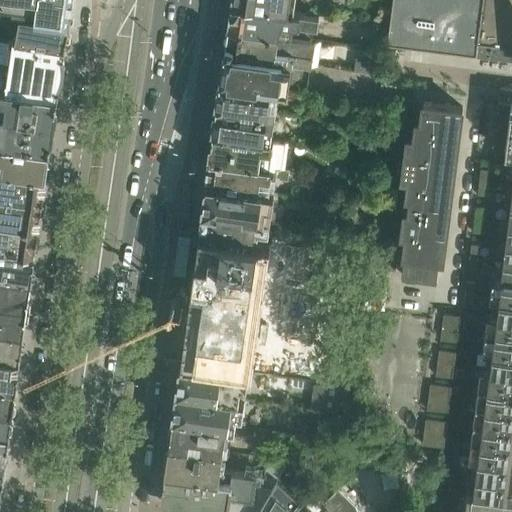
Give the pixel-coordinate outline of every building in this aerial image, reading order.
[(0,0),(0,11),(11,13),(12,0),(0,0)] [(12,0),(11,13),(20,14),(34,16),(36,0),(12,0)] [(70,21),(72,0),(36,0),(34,16),(70,21)] [(233,0),(233,3),(287,11),(288,0),(233,0)] [(511,0),(393,0),(388,43),(511,59),(511,0)] [(287,11),(233,3),(229,27),(292,36),(294,23),(318,26),(319,16),(287,11)] [(70,21),(34,16),(20,14),(17,38),(66,46),(70,21)] [(382,49),(292,36),(229,27),(226,52),(284,60),(312,64),(383,74),(385,59),(380,59),(382,49)] [(66,46),(17,38),(14,38),(10,64),(0,61),(0,77),(8,79),(7,89),(59,96),(66,46)] [(284,60),(226,52),(222,80),(280,88),(284,60)] [(280,88),(222,80),(218,105),(276,114),(280,88)] [(59,96),(7,89),(0,87),(0,115),(55,124),(59,96)] [(444,260),(464,107),(424,102),(421,120),(417,120),(415,137),(407,136),(392,134),(390,156),(404,158),(402,178),(410,179),(409,186),(413,187),(411,202),(407,202),(404,224),(408,225),(404,254),(405,255),(402,274),(438,279),(440,259),(444,260)] [(499,103),(498,111),(511,113),(511,104),(499,103)] [(276,114),(218,105),(214,131),(272,139),(276,114)] [(498,111),(497,119),(510,121),(511,113),(498,111)] [(55,124),(0,115),(0,142),(51,149),(55,124)] [(497,119),(496,128),(508,129),(510,121),(497,119)] [(496,128),(495,136),(507,138),(508,129),(496,128)] [(274,140),(272,139),(214,131),(210,159),(270,167),(282,169),(285,151),(272,149),(274,140)] [(495,136),(494,144),(506,146),(507,138),(495,136)] [(51,149),(0,142),(0,168),(47,175),(47,174),(46,174),(50,151),(51,151),(51,149)] [(494,144),(493,153),(498,153),(505,154),(506,146),(494,144)] [(290,170),(282,169),(270,167),(210,159),(207,183),(269,191),(271,178),(288,180),(290,170)] [(47,175),(0,168),(0,195),(43,202),(47,175)] [(482,169),(480,182),(488,183),(490,170),(482,169)] [(480,182),(478,194),(487,195),(488,183),(480,182)] [(279,193),(269,191),(207,183),(203,210),(270,220),(273,205),(277,206),(279,193)] [(398,209),(400,189),(389,188),(386,208),(398,209)] [(43,202),(0,195),(0,222),(39,229),(43,202)] [(352,203),(348,231),(360,233),(364,205),(352,203)] [(477,206),(475,219),(484,220),(485,207),(477,206)] [(269,231),(270,220),(203,210),(200,233),(261,242),(263,231),(269,231)] [(475,219),(474,232),(482,233),(484,220),(475,219)] [(39,229),(0,222),(0,249),(36,254),(39,229)] [(271,243),(261,242),(200,233),(182,358),(254,368),(261,316),(275,318),(274,329),(280,330),(275,367),(331,375),(344,280),(331,278),(331,272),(345,274),(346,267),(334,252),(292,246),(290,265),(269,262),(271,243)] [(472,244),(471,257),(479,258),(480,245),(472,244)] [(36,254),(0,249),(0,276),(32,281),(36,254)] [(370,267),(395,270),(397,259),(372,256),(370,267)] [(471,257),(469,270),(477,271),(479,258),(471,257)] [(511,260),(504,260),(502,278),(511,279),(511,260)] [(0,303),(28,308),(32,281),(0,276),(0,303)] [(497,278),(495,298),(499,298),(499,296),(511,298),(511,279),(502,278),(502,279),(497,278)] [(467,281),(466,294),(474,295),(476,282),(467,281)] [(466,294),(464,307),(473,308),(474,295),(466,294)] [(497,314),(497,315),(511,317),(511,298),(499,296),(499,298),(497,314)] [(0,330),(24,334),(28,308),(0,303),(0,330)] [(444,314),(443,327),(451,328),(453,315),(444,314)] [(493,314),(490,332),(511,335),(511,317),(497,315),(497,314),(493,314)] [(453,315),(451,328),(460,329),(461,316),(453,315)] [(443,327),(441,340),(450,341),(451,328),(443,327)] [(451,328),(450,341),(458,342),(460,329),(451,328)] [(24,334),(0,330),(0,356),(21,360),(24,334)] [(511,335),(490,332),(488,350),(492,351),(511,353),(511,335)] [(440,350),(438,363),(447,364),(448,351),(440,350)] [(448,351),(447,364),(455,365),(457,352),(448,351)] [(511,371),(511,353),(492,351),(490,369),(511,371)] [(21,360),(0,356),(0,383),(17,386),(21,360)] [(254,368),(182,358),(178,386),(243,395),(246,370),(253,371),(254,368)] [(438,363),(437,375),(445,376),(447,364),(438,363)] [(447,364),(445,376),(453,378),(455,365),(447,364)] [(485,368),(483,386),(511,389),(511,371),(490,369),(485,368)] [(17,386),(0,383),(0,409),(14,411),(17,386)] [(326,384),(323,407),(334,408),(347,410),(349,392),(350,387),(346,387),(326,384)] [(431,384),(430,393),(443,394),(444,386),(435,385),(431,384)] [(243,395),(178,386),(174,415),(227,422),(238,424),(243,395)] [(443,394),(442,398),(451,400),(452,387),(444,386),(443,394)] [(511,389),(483,386),(481,404),(511,407),(511,389)] [(430,393),(429,401),(442,403),(442,398),(443,394),(430,393)] [(442,403),(441,411),(449,412),(451,400),(442,398),(442,403)] [(429,401),(428,409),(441,411),(442,403),(429,401)] [(511,425),(511,407),(481,404),(478,421),(511,425)] [(347,440),(351,411),(347,410),(334,408),(330,438),(347,440)] [(14,411),(0,409),(0,432),(10,433),(14,411)] [(224,440),(227,422),(174,415),(170,443),(220,450),(227,451),(228,440),(224,440)] [(427,419),(425,427),(438,429),(439,420),(427,419)] [(438,429),(438,433),(446,434),(448,421),(439,420),(438,429)] [(511,425),(478,421),(476,439),(511,443),(511,425)] [(425,427),(424,436),(437,437),(438,433),(438,429),(425,427)] [(10,433),(0,432),(0,460),(6,461),(10,433)] [(437,437),(436,446),(445,447),(446,434),(438,433),(437,437)] [(424,436),(423,444),(436,446),(437,437),(424,436)] [(332,465),(356,441),(347,440),(330,438),(326,464),(332,465)] [(511,443),(476,439),(473,457),(478,457),(511,461),(511,443)] [(217,468),(220,450),(170,443),(166,471),(220,479),(221,469),(217,468)] [(258,511),(271,492),(278,480),(291,459),(270,457),(268,475),(221,469),(220,479),(166,471),(162,499),(167,506),(210,511),(258,511)] [(511,479),(511,461),(478,457),(475,475),(511,479)] [(511,479),(475,475),(473,493),(511,498),(511,479)] [(289,511),(302,498),(306,494),(291,482),(287,486),(278,480),(271,492),(258,511),(289,511)] [(339,486),(325,500),(312,487),(306,494),(302,498),(289,511),(359,511),(357,504),(339,486)] [(511,511),(511,498),(473,493),(462,492),(460,508),(465,508),(464,511),(511,511)]
